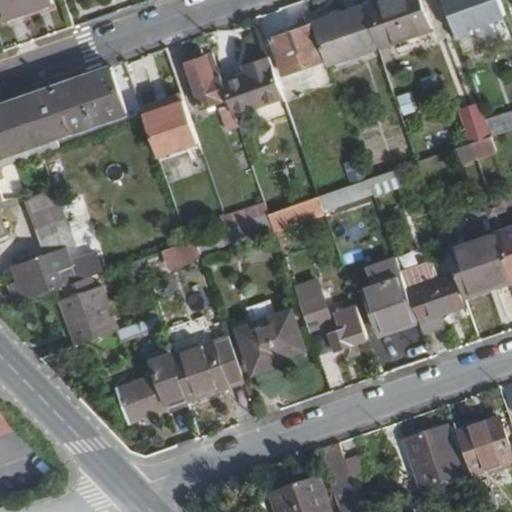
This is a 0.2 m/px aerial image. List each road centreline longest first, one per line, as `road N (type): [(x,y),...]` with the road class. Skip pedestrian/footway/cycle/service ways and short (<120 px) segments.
road 1 (residential): [(511,359),(131,494)]
road 2 (residential): [(218,0),(0,74)]
road 3 (tertiary): [(131,494),(0,356)]
